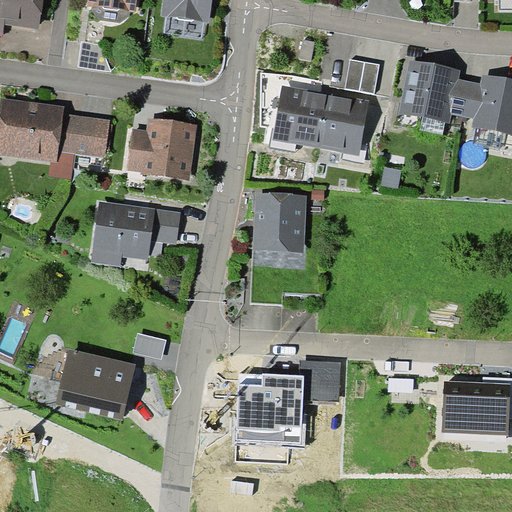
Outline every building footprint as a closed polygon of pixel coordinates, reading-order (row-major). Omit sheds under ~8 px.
[(0,0),(0,33),(3,34),(5,24),(39,28),(42,0),(0,0)] [(87,0),(87,5),(136,12),(137,0),(87,0)] [(163,0),(161,15),(209,22),(212,0),(163,0)] [(511,0),(498,0),(499,9),(511,9),(511,0)] [(315,41),(303,39),(299,58),(311,60),(315,41)] [(102,44),(81,41),(78,66),(111,71),(102,44)] [(380,65),(351,59),(346,89),(374,94),(380,65)] [(452,114),(463,116),(470,80),(459,78),(460,70),(409,60),(398,113),(450,123),(452,114)] [(481,83),(470,80),(463,116),(474,118),(472,127),(511,135),(511,80),(483,75),(481,83)] [(273,140),(317,148),(327,93),(283,85),(273,140)] [(369,101),(327,93),(317,148),(359,156),(369,101)] [(1,98),(0,107),(0,154),(51,160),(58,161),(59,151),(63,113),(64,106),(1,98)] [(63,113),(59,151),(75,153),(105,157),(106,148),(110,149),(113,124),(109,123),(110,119),(63,113)] [(132,127),(126,171),(190,180),(198,124),(148,117),(146,129),(132,127)] [(72,178),(75,153),(59,151),(58,161),(51,160),(49,175),(72,178)] [(325,190),(312,189),(312,199),(324,200),(325,190)] [(307,195),(293,195),(293,193),(269,192),(269,194),(255,193),(253,250),(304,252),(307,195)] [(182,212),(100,200),(91,262),(120,266),(122,256),(149,260),(151,241),(177,244),(182,212)] [(166,339),(138,332),(134,352),(162,359),(166,339)] [(56,403),(123,419),(136,364),(69,348),(56,403)] [(300,360),(299,375),(305,375),(303,399),(339,401),(341,363),(300,360)] [(262,375),(239,373),(236,441),(301,444),(303,399),(305,375),(299,375),(262,373),(262,375)] [(511,378),(484,377),(483,383),(511,384),(509,418),(511,418),(511,378)] [(483,383),(444,381),(442,432),(509,435),(509,418),(511,384),(483,383)]
